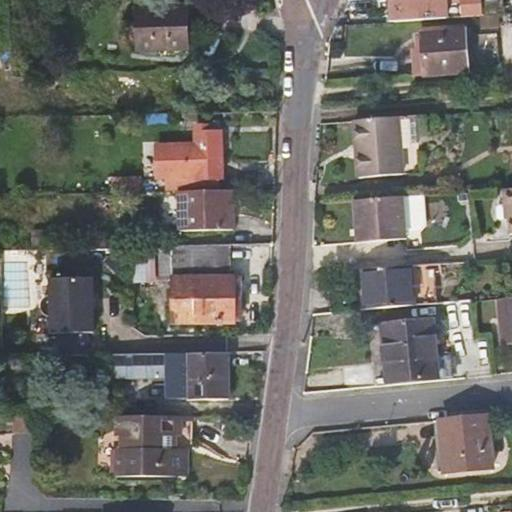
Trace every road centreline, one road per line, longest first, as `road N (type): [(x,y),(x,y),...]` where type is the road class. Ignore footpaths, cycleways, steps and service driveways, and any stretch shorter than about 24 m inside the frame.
road 1 (residential): [(306,24),(260,511)]
road 2 (unknown): [(353,511),(511,495)]
